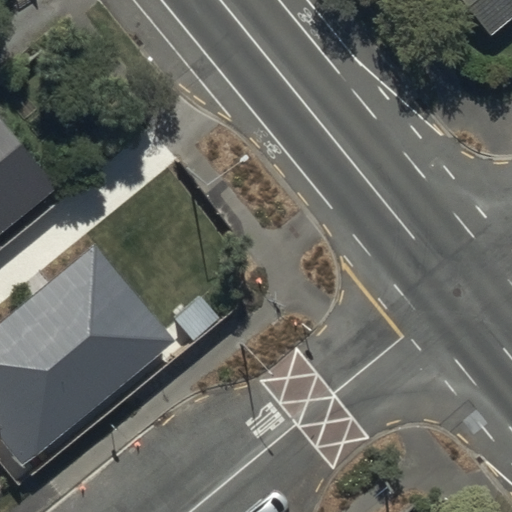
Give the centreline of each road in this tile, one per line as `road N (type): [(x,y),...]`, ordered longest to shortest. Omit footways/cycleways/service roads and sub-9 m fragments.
road 1 (tertiary): [(220,0),(461,293)]
road 2 (unclassified): [(461,293),(193,511)]
